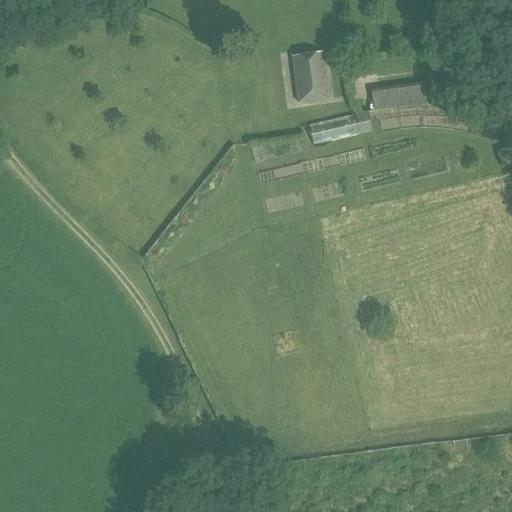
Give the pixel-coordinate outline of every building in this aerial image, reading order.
[(291,56),(297,104),(329,99),(323,52),(291,56)] [(425,82),(372,90),(374,109),(385,108),(397,106),(412,103),(428,103),(425,82)] [(368,129),(323,141),(328,160),(374,148),(368,129)] [(511,145),(498,152),(505,167),(511,164),(511,145)] [(413,188),(377,196),(380,207),(415,199),(413,188)]
